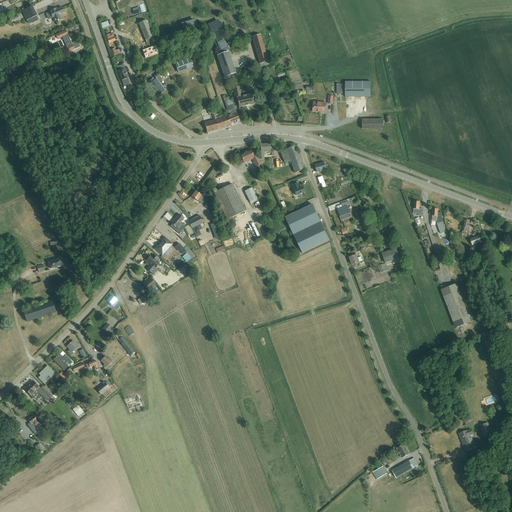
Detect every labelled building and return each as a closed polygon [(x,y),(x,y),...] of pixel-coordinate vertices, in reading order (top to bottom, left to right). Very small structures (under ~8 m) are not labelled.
[(22,11),(26,21),(36,16),(32,6),(22,11)] [(50,12),(46,14),(49,20),(53,18),(55,22),(61,20),(59,15),(64,13),(62,8),(57,10),(56,8),(50,11),(50,12)] [(195,18),(181,22),(184,32),(198,28),(195,18)] [(218,20),(207,25),(211,33),(212,32),(221,53),(228,50),(220,29),(221,29),(218,20)] [(138,23),(143,36),(147,45),(154,42),(145,21),(138,23)] [(57,39),(62,37),(67,47),(66,48),(68,52),(75,49),(68,35),(66,30),(56,35),(55,34),(48,38),(49,39),(56,36),(57,39)] [(107,35),(106,36),(108,41),(109,44),(115,41),(114,37),(113,36),(113,35),(113,34),(111,35),(109,35),(108,35),(107,35)] [(252,38),(260,68),(269,65),(260,35),(252,38)] [(141,49),(145,59),(159,54),(156,44),(141,49)] [(228,52),(217,56),(224,77),(236,73),(228,52)] [(46,57),(37,62),(39,67),(48,63),(46,57)] [(175,64),(178,73),(193,68),(189,58),(175,64)] [(123,65),(117,67),(124,86),(130,84),(128,79),(127,74),(126,75),(124,69),(125,69),(123,65)] [(158,83),(162,80),(160,77),(161,76),(159,73),(153,76),(155,79),(149,84),(157,96),(164,91),(158,83)] [(371,82),(345,82),(345,97),(371,97),(371,82)] [(251,95),(242,97),(239,86),(232,88),(235,98),(237,98),(239,108),(253,105),(251,95)] [(226,112),(227,116),(230,125),(239,122),(235,109),(233,105),(231,100),(230,100),(229,96),(226,98),(225,96),(222,96),(228,112),(226,112)] [(314,102),(313,112),(326,113),(327,105),(322,104),(322,103),(314,102)] [(216,121),(212,109),(208,111),(209,114),(212,113),(214,121),(204,124),(207,133),(218,130),(218,129),(216,121)] [(214,109),(212,109),(216,121),(218,129),(230,125),(227,116),(217,120),(214,109)] [(383,129),(383,120),(362,120),(362,129),(383,129)] [(260,152),(258,152),(259,159),(264,159),(264,152),(270,152),(270,143),(260,144),(260,152)] [(295,146),(281,152),(285,164),(290,162),(295,173),(304,169),(295,146)] [(244,163),(251,159),(256,167),(261,165),(258,160),(256,157),(254,158),(250,150),(240,155),(244,163)] [(315,166),(317,173),(327,169),(324,162),(315,166)] [(318,179),(320,184),(322,183),(324,188),(327,187),(325,177),(318,179)] [(291,185),(293,188),(295,195),(303,192),(301,187),(298,188),(296,183),(291,185)] [(214,193),(227,220),(245,211),(232,184),(214,193)] [(244,191),(250,204),(258,201),(252,188),(244,191)] [(196,191),(191,197),(197,201),(202,205),(204,202),(202,200),(203,198),(202,197),(201,196),(201,195),(196,191)] [(347,205),(350,204),(349,201),(341,204),(342,207),(337,209),(340,216),(339,217),(341,221),(351,217),(347,205)] [(413,214),(418,214),(418,216),(424,216),(423,210),(419,209),(420,203),(414,202),(413,214)] [(322,222),(321,222),(313,204),(285,217),(302,253),(329,240),(321,223),(322,223),(322,222)] [(433,209),(432,221),(436,222),(437,224),(443,222),(442,213),(438,213),(438,210),(433,209)] [(179,214),(175,219),(182,225),(183,226),(185,224),(183,223),(183,224),(181,222),(184,218),(179,214)] [(188,222),(192,228),(203,222),(200,216),(188,222)] [(172,224),(170,227),(179,234),(184,228),(182,225),(175,219),(172,223),(172,224)] [(437,224),(440,232),(445,230),(443,222),(437,224)] [(185,227),(189,236),(194,234),(189,225),(185,227)] [(470,239),(472,246),(481,243),(479,236),(470,239)] [(155,249),(162,255),(172,244),(164,237),(155,249)] [(232,238),(224,240),(226,246),(234,244),(232,238)] [(175,247),(180,252),(183,248),(179,243),(175,247)] [(382,254),(386,265),(393,262),(393,264),(401,262),(397,249),(382,254)] [(360,257),(357,258),(356,255),(349,257),(352,265),(359,263),(359,262),(362,261),(360,257)] [(153,259),(150,256),(146,261),(151,265),(147,269),(151,273),(159,264),(157,262),(160,260),(155,256),(153,259)] [(48,263),(50,269),(63,265),(61,259),(57,260),(57,259),(51,261),(52,262),(48,263)] [(37,267),(38,273),(45,271),(43,265),(37,267)] [(155,285),(151,278),(143,284),(148,291),(155,285)] [(441,287),(456,327),(470,322),(456,285),(447,288),(446,285),(441,287)] [(138,300),(140,304),(148,299),(145,295),(138,300)] [(112,296),(107,302),(111,305),(110,306),(113,308),(116,311),(121,305),(118,301),(119,301),(112,296)] [(22,311),(26,322),(55,312),(51,301),(22,311)] [(107,323),(102,330),(109,335),(114,329),(107,323)] [(115,336),(131,357),(136,353),(135,352),(134,352),(120,333),(115,336)] [(65,349),(67,351),(67,352),(70,355),(71,356),(74,353),(72,352),(78,346),(72,341),(66,347),(65,349)] [(54,359),(59,365),(64,370),(68,366),(68,365),(69,364),(70,365),(72,362),(64,354),(63,356),(60,353),(54,359)] [(104,366),(105,368),(111,362),(105,357),(101,361),(105,365),(104,366)] [(93,366),(95,371),(99,369),(95,361),(86,364),(88,369),(93,366)] [(38,378),(44,384),(47,381),(44,379),(48,375),(50,377),(55,373),(50,369),(48,371),(45,368),(39,374),(41,375),(38,378)] [(31,396),(33,398),(39,392),(37,389),(39,387),(33,380),(24,389),(31,396)] [(97,390),(100,394),(111,386),(107,382),(97,390)] [(45,385),(43,387),(52,396),(54,394),(45,385)] [(52,396),(43,387),(42,386),(39,389),(49,399),(52,396)] [(127,405),(142,401),(140,394),(125,397),(127,405)] [(78,416),(80,418),(83,415),(83,416),(85,414),(78,405),(72,409),(78,416)] [(33,416),(28,420),(30,423),(31,424),(28,426),(34,434),(38,432),(34,426),(35,426),(39,423),(33,416)] [(494,426),(489,428),(487,423),(480,426),(484,436),(496,431),(494,426)] [(471,430),(467,431),(466,431),(458,434),(464,449),(465,448),(466,452),(475,448),(474,444),(472,445),(468,436),(472,434),(471,430)] [(34,447),(39,453),(44,450),(40,443),(34,447)] [(404,444),(397,449),(402,458),(410,454),(404,444)] [(392,471),(396,478),(413,468),(409,461),(392,471)] [(373,472),(377,479),(387,474),(383,466),(373,472)]
